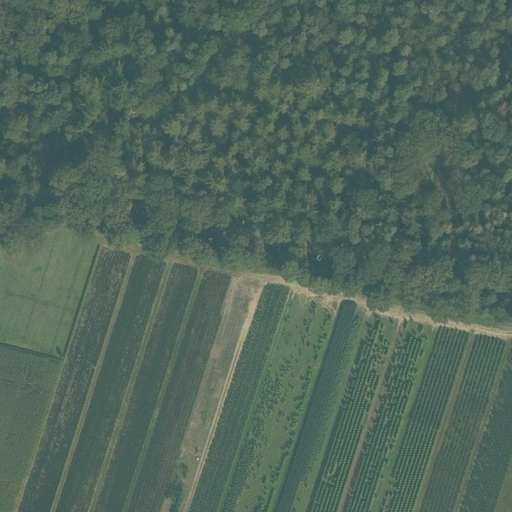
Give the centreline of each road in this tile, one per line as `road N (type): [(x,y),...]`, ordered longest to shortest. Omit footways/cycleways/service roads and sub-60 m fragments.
road 1 (unclassified): [(511,294),(97,201)]
road 2 (unclassified): [(97,201),(273,0)]
